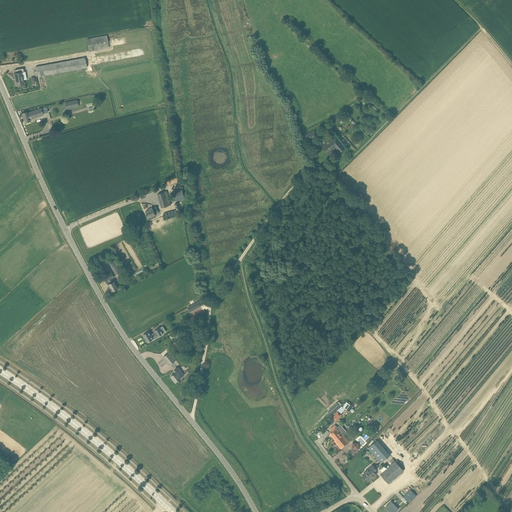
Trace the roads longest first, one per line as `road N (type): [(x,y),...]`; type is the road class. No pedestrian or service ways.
road 1 (tertiary): [(256,511),(229,463),(120,327),(0,84)]
road 2 (secondary): [(165,503),(0,370)]
road 3 (track): [(191,421),(210,309),(240,260)]
